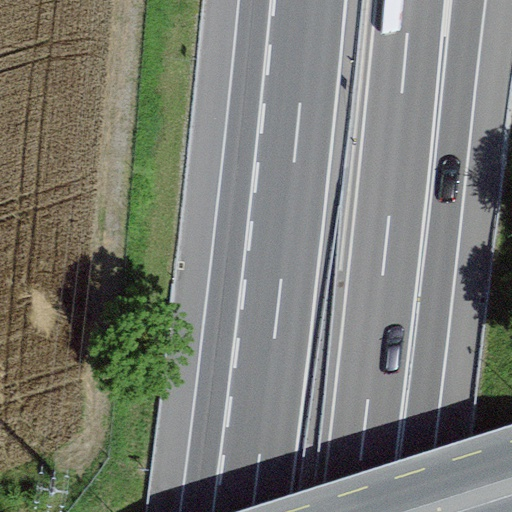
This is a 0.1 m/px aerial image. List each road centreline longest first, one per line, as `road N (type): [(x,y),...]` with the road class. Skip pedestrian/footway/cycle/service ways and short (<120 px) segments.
road 1 (motorway): [(366,511),(448,193),(469,0)]
road 2 (motorway): [(309,0),(247,511)]
road 3 (motorway): [(353,511),(410,0)]
